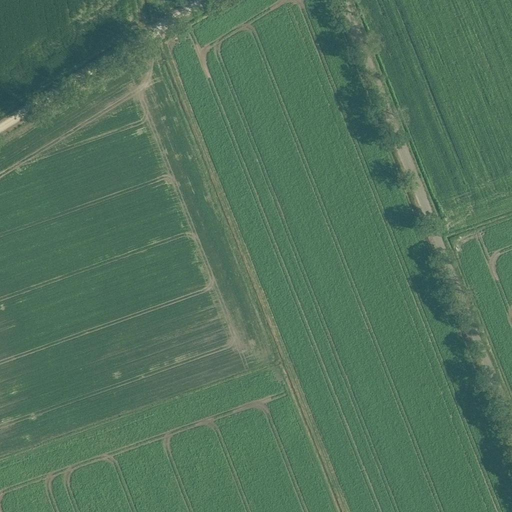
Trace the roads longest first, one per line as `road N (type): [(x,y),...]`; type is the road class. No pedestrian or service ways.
road 1 (unclassified): [(511,412),(351,0)]
road 2 (unclassified): [(0,127),(201,0)]
